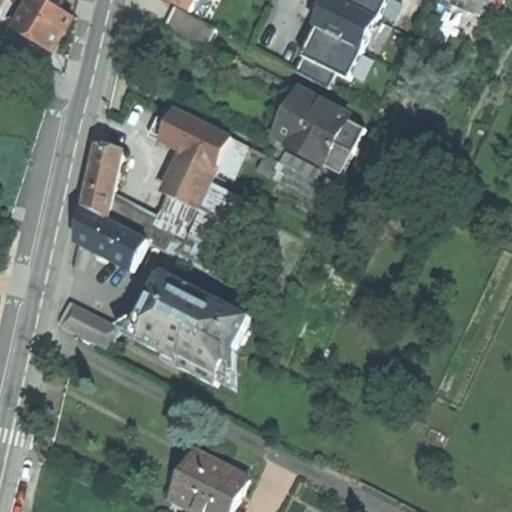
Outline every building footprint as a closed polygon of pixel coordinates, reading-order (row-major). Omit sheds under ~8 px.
[(16,26),(28,0),(11,0),(2,19),(16,26)] [(75,18),(44,0),(33,0),(16,30),(55,53),(65,35),(75,18)] [(166,0),(193,14),(200,0),(166,0)] [(213,3),(206,0),(200,0),(193,14),(204,20),(213,3)] [(368,33),(374,21),(333,0),(332,0),(330,0),(324,13),(317,28),(319,29),(366,53),(374,36),(368,33)] [(332,0),(333,0),(374,21),(380,24),(392,0),(332,0)] [(446,0),(488,17),(493,6),(477,0),(446,0)] [(218,31),(177,8),(168,25),(209,47),(218,31)] [(366,53),(319,29),(309,48),(296,73),(330,90),(338,76),(351,82),(366,53)] [(113,120),(165,144),(177,116),(175,115),(126,92),(120,106),(113,120)] [(288,119),(277,138),(291,146),(290,148),(325,167),(327,162),(346,172),(368,131),(349,121),(351,118),(302,92),(288,119)] [(165,144),(190,156),(220,171),(235,141),(176,112),(175,115),(177,116),(165,144)] [(94,180),(87,212),(110,224),(116,196),(125,154),(104,149),(102,149),(100,149),(94,180)] [(190,156),(170,200),(201,214),(210,192),(220,171),(190,156)] [(338,192),(282,165),(274,180),(330,208),(338,192)] [(210,192),(201,214),(204,216),(192,241),(204,247),(226,201),(210,192)] [(161,218),(116,196),(110,224),(150,243),(150,242),(158,225),(161,218)] [(170,200),(161,218),(158,225),(177,234),(192,241),(204,216),(201,214),(170,200)] [(237,207),(226,201),(204,247),(202,251),(213,256),(237,207)] [(110,224),(87,212),(83,230),(80,244),(135,273),(150,243),(110,224)] [(177,234),(158,225),(150,242),(169,252),(175,238),(177,234)] [(202,251),(175,238),(169,252),(208,273),(216,258),(213,256),(202,251)] [(147,313),(133,339),(166,357),(171,359),(176,357),(183,361),(179,368),(219,389),(221,385),(239,394),(238,355),(236,354),(254,320),(171,279),(160,300),(152,315),(147,313)] [(61,327),(111,353),(121,333),(123,331),(121,330),(72,304),(61,327)] [(121,333),(133,339),(147,313),(121,330),(123,331),(121,333)] [(252,482),(199,454),(187,476),(174,500),(196,511),(235,511),(236,511),(252,482)]
